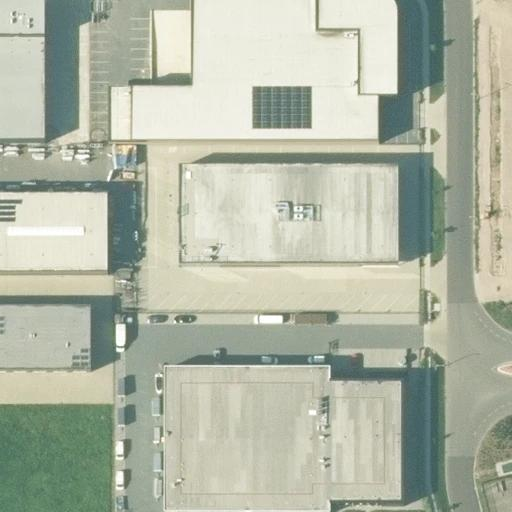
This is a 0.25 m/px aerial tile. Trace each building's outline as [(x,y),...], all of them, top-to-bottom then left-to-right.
[(109,143),(109,145),(109,146),(379,146),(379,102),(397,102),(397,21),(397,17),(397,15),(396,12),(395,10),(394,7),(393,5),(391,3),(389,2),(387,0),(190,0),(190,90),(130,90),(130,143),(109,143)] [(511,272),(511,0),(496,0),(497,273),(511,272)] [(0,144),(44,145),(44,85),(45,1),(0,1),(0,144)] [(179,168),(179,269),(398,269),(398,168),(179,168)] [(0,196),(0,276),(108,276),(108,196),(0,196)] [(0,308),(0,373),(91,374),(91,309),(0,308)] [(416,323),(415,312),(371,313),(371,324),(416,323)] [(164,370),(164,511),(330,511),(330,505),(402,505),(402,503),(401,403),(348,403),(348,384),(330,384),(330,369),(164,370)]
